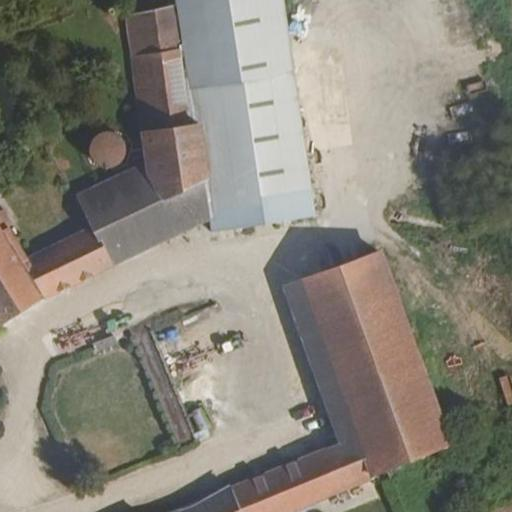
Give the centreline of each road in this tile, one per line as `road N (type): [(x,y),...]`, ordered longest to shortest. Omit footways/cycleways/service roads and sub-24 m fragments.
road 1 (track): [(79,511),(207,467),(257,432),(267,372),(248,302),(228,276),(176,265),(101,292),(23,341),(0,473)]
road 2 (track): [(335,0),(356,197),(342,230),(228,276)]
